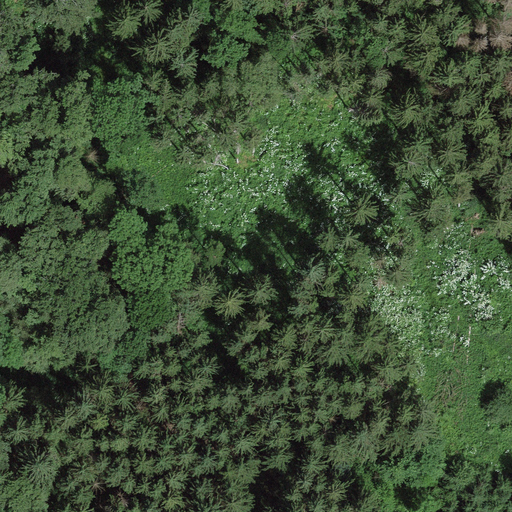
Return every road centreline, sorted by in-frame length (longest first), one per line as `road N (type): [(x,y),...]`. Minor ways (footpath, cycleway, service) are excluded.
road 1 (track): [(0,260),(69,336),(190,440),(221,231),(204,0)]
road 2 (track): [(190,440),(371,511)]
